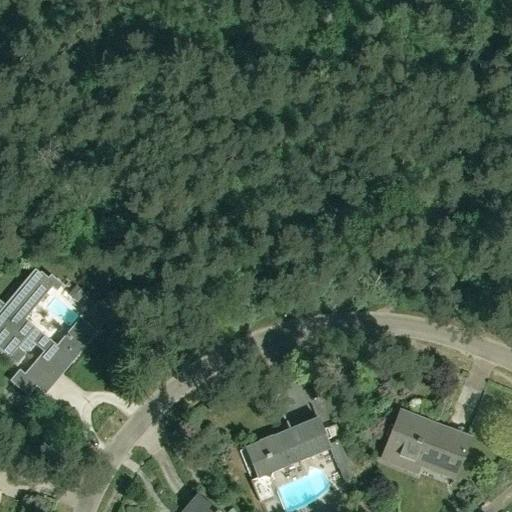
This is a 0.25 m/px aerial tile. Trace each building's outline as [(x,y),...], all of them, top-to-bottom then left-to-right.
[(39,274),(34,270),(0,311),(0,351),(16,365),(24,355),(23,354),(32,343),(44,353),(41,356),(63,374),(97,333),(79,319),(56,347),(23,321),(51,288),(57,292),(62,286),(50,277),(48,279),(40,273),(39,274)] [(56,383),(34,365),(25,376),(19,371),(10,382),(28,397),(36,386),(47,394),(56,383)] [(456,478),(470,443),(402,415),(383,461),(418,475),(422,464),(456,478)] [(330,446),(320,420),(247,449),(259,479),(332,451),(339,469),(344,482),(353,479),(338,443),(330,446)] [(216,511),(200,498),(188,511),(216,511)]
